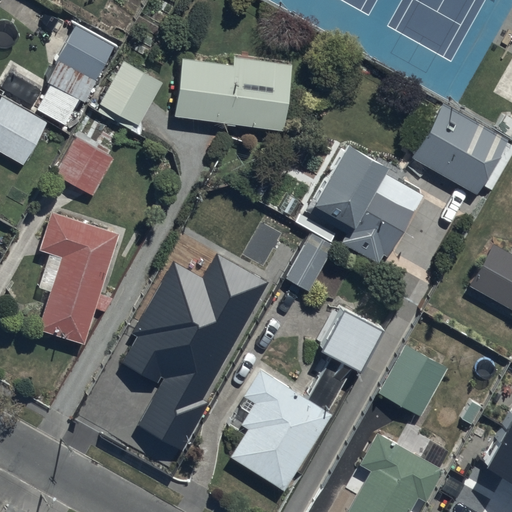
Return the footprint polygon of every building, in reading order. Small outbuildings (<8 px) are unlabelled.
[(108,41),(70,22),(42,77),(79,96),(108,41)] [(227,59),(177,52),(169,110),(277,124),(286,58),(228,50),(227,59)] [(157,76),(118,55),(95,99),(134,120),(157,76)] [(511,58),(493,92),(511,102),(511,58)] [(42,116),(0,93),(0,148),(19,159),(42,116)] [(503,132),(437,97),(406,153),(472,189),(503,132)] [(108,153),(70,132),(50,168),(88,189),(108,153)] [(418,187),(337,140),(302,201),(346,227),(339,239),(373,258),(380,246),(382,248),(418,187)] [(57,251),(33,322),(78,337),(114,228),(46,206),(34,243),(57,251)] [(161,265),(200,286),(231,230),(191,209),(161,265)] [(306,227),(281,273),(303,285),(329,240),(306,227)] [(511,253),(487,240),(464,283),(511,309),(511,253)] [(183,437),(254,309),(211,285),(199,307),(176,295),(149,344),(164,352),(133,409),(183,437)] [(253,361),(235,391),(245,397),(232,419),(238,422),(222,451),(279,484),(323,408),(318,405),(347,355),(351,358),(371,323),(337,303),(313,345),(322,350),(300,388),(253,361)] [(400,339),(373,387),(416,410),(442,362),(400,339)] [(511,402),(482,455),(511,472),(511,402)] [(439,461),(370,423),(351,458),(363,464),(337,511),(396,511),(410,488),(421,495),(439,461)]
